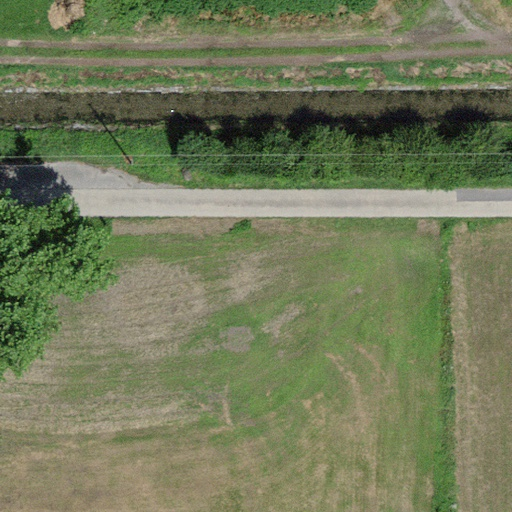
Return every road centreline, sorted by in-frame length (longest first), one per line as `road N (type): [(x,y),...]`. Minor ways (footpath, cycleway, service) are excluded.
road 1 (unclassified): [(0,208),(511,207)]
road 2 (track): [(452,0),(461,46),(0,50)]
